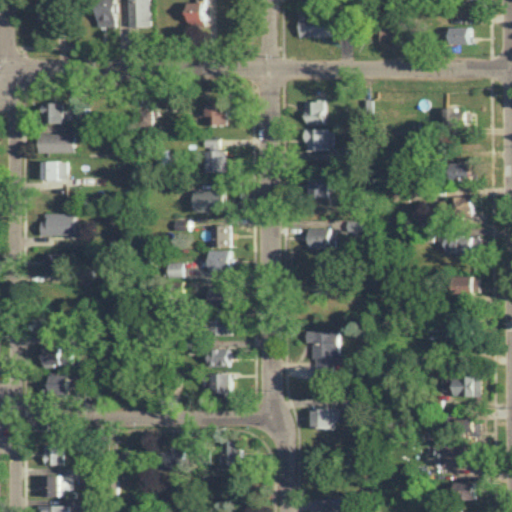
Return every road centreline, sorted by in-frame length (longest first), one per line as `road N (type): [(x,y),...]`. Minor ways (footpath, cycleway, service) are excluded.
road 1 (residential): [(277,511),(266,0)]
road 2 (residential): [(5,511),(2,0)]
road 3 (residential): [(0,68),(511,69)]
road 4 (residential): [(0,419),(274,420)]
